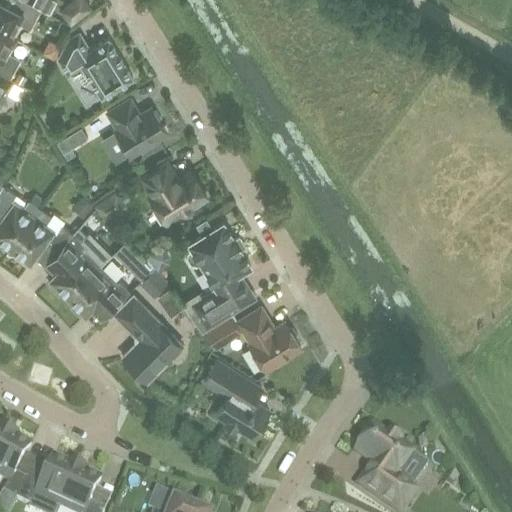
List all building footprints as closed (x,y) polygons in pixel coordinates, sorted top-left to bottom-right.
[(14,0),(12,6),(0,0),(0,29),(16,38),(16,37),(15,36),(21,23),(30,28),(41,8),(26,0),(14,0)] [(71,21),(84,11),(74,0),(73,0),(62,9),(71,21)] [(0,71),(11,77),(21,58),(8,51),(16,38),(0,29),(0,71)] [(90,47),(79,31),(68,38),(58,57),(68,74),(83,65),(102,95),(133,76),(108,36),(90,47)] [(49,40),(42,52),(54,58),(60,46),(49,40)] [(3,98),(14,79),(11,77),(0,71),(0,102),(3,98)] [(140,113),(130,96),(107,110),(118,127),(116,128),(131,153),(167,131),(151,106),(140,113)] [(65,136),(57,141),(67,158),(75,153),(65,136)] [(177,177),(167,161),(142,176),(152,193),(150,194),(166,221),(181,212),(184,212),(187,212),(190,210),(191,208),(192,204),(207,195),(190,169),(177,177)] [(22,208),(11,200),(16,193),(2,184),(0,188),(0,244),(1,246),(4,242),(11,247),(40,207),(37,205),(30,200),(29,199),(22,208)] [(104,221),(128,206),(116,189),(93,204),(104,221)] [(30,200),(37,205),(42,198),(35,193),(30,200)] [(90,203),(82,195),(72,205),(81,214),(90,203)] [(56,232),(45,224),(52,215),(40,207),(11,247),(18,252),(15,256),(25,263),(28,259),(30,261),(44,242),(56,251),(73,232),(61,224),(56,232)] [(251,265),(223,221),(189,243),(191,246),(187,248),(185,254),(190,262),(196,264),(201,261),(216,286),(251,265)] [(81,240),(86,234),(79,226),(73,232),(56,251),(67,262),(50,278),(52,281),(49,284),(58,292),(61,289),(68,296),(100,264),(84,247),(86,245),(81,240)] [(117,280),(100,264),(68,296),(74,303),(71,306),(80,315),(83,312),(85,314),(88,311),(98,322),(130,290),(119,279),(117,280)] [(157,292),(167,282),(155,266),(154,268),(143,278),(157,292)] [(182,302),(202,330),(232,311),(221,294),(216,286),(204,294),(201,290),(182,302)] [(147,380),(183,344),(133,294),(115,313),(140,338),(122,355),(147,380)] [(274,328),(261,306),(238,320),(252,342),(250,343),(265,368),(301,346),(297,340),(298,336),(293,327),(288,326),(285,321),(274,328)] [(215,349),(226,342),(215,324),(204,331),(215,349)] [(232,387),(226,397),(216,412),(227,419),(224,423),(235,430),(237,425),(252,435),(269,409),(254,399),(243,393),(251,380),(217,358),(208,372),(232,387)] [(362,488),(375,497),(397,511),(402,511),(416,492),(395,478),(413,453),(399,444),(401,440),(400,436),(398,433),(394,432),(390,433),(387,435),(374,426),(355,452),(373,464),(377,467),(374,471),(362,488)] [(17,499),(28,477),(16,470),(31,445),(8,432),(0,445),(0,475),(9,481),(3,491),(17,499)] [(59,505),(77,467),(53,456),(40,483),(28,477),(17,499),(31,506),(36,495),(59,505)] [(102,511),(88,505),(101,478),(77,467),(59,505),(73,511),(102,511)] [(203,511),(174,500),(169,511),(161,511),(153,509),(152,511),(203,511)]
